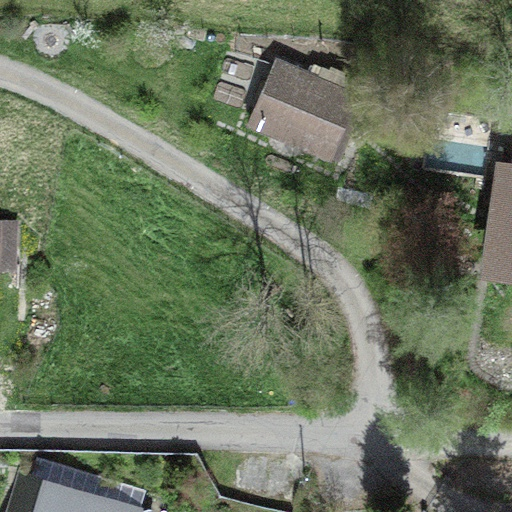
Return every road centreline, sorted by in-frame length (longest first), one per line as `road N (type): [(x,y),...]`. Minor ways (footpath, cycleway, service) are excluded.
road 1 (unclassified): [(380,428),(314,275),(240,210),(0,75)]
road 2 (residential): [(380,428),(0,429)]
road 3 (residential): [(511,432),(380,428)]
